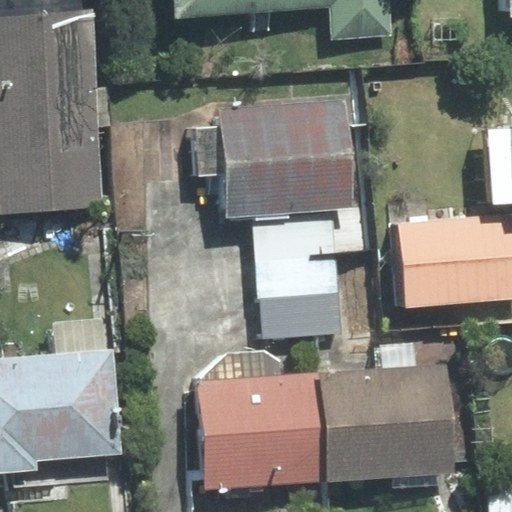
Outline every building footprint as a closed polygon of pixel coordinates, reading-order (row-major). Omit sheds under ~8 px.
[(322,44),(388,39),(384,0),(152,0),(155,23),(320,10),(322,44)] [(511,0),(490,0),(491,23),(511,22),(511,0)] [(0,218),(94,210),(77,18),(0,26),(0,218)] [(204,117),(212,222),(340,213),(332,107),(204,117)] [(511,123),(487,126),(488,136),(465,138),(471,209),(496,207),(497,219),(511,218),(511,123)] [(385,237),(391,312),(511,301),(511,264),(509,226),(385,237)] [(324,236),(245,243),(253,342),(333,335),(324,236)] [(95,357),(92,326),(42,329),(45,362),(0,365),(0,477),(22,476),(22,466),(111,459),(103,356),(95,357)] [(432,372),(309,382),(317,483),(439,475),(432,372)] [(192,492),(317,483),(309,382),(184,391),(192,492)] [(511,511),(511,454),(472,458),(476,511),(511,511)]
